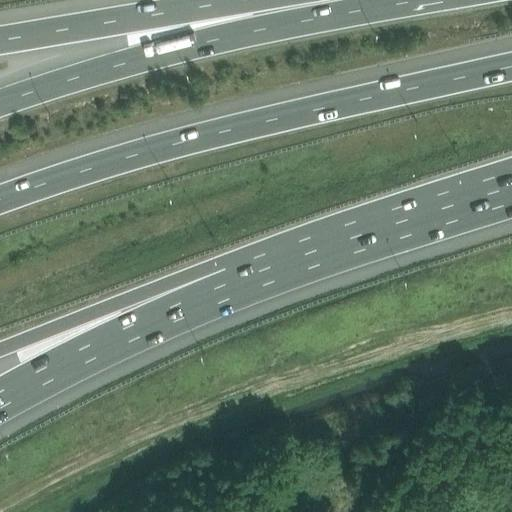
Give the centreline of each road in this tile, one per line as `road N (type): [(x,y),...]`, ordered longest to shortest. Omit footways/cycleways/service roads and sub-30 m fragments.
road 1 (track): [(511,319),(238,407),(15,511)]
road 2 (motorway): [(511,70),(208,139),(0,204)]
road 3 (motorway): [(372,0),(0,101)]
road 4 (motorway): [(0,399),(286,258)]
road 5 (motorway): [(0,351),(286,258)]
road 6 (motorway): [(237,0),(0,41)]
road 7 (motorway): [(286,258),(511,187)]
